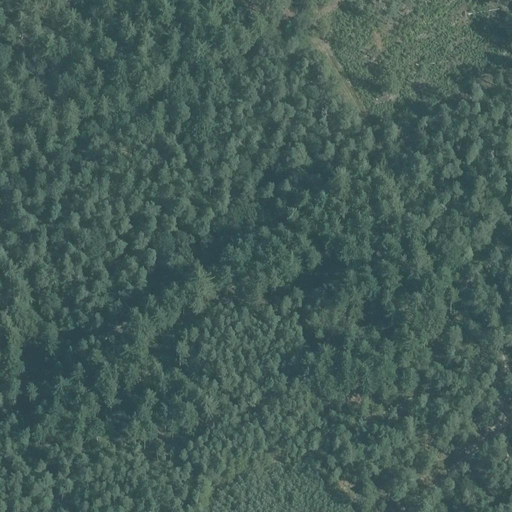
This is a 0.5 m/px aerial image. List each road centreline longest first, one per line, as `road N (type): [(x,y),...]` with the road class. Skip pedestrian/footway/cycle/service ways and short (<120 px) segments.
road 1 (track): [(365,174),(0,402)]
road 2 (track): [(383,161),(290,0)]
road 3 (track): [(511,77),(383,161)]
road 4 (track): [(499,422),(401,511)]
